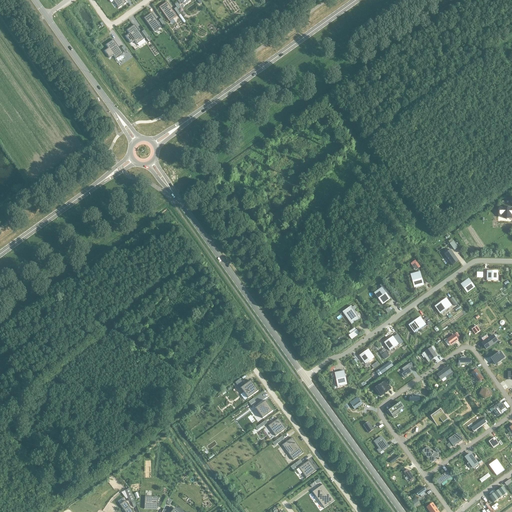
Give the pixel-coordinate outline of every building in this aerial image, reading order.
[(109,0),(111,3),(114,1),(119,8),(126,3),(123,0),(109,0)] [(159,7),(169,22),(177,16),(167,2),(159,7)] [(144,18),(154,32),(161,27),(151,13),(144,18)] [(135,41),(137,44),(144,39),(134,25),(127,30),(129,34),(126,36),(131,44),(135,41)] [(108,49),(105,51),(110,59),(114,56),(116,59),(119,62),(126,57),(123,54),(124,54),(113,40),(106,45),(108,49)] [(508,217),(511,217),(511,208),(500,208),(500,214),(502,215),(506,219),(508,217)] [(454,241),(450,244),(455,250),(458,248),(454,241)] [(452,266),(452,265),(458,261),(459,261),(450,250),(444,254),(452,266)] [(415,261),(410,264),(415,270),(420,267),(415,261)] [(487,271),(487,281),(497,281),(498,271),(497,271),(487,271)] [(414,288),(424,285),(420,272),(410,275),(411,275),(414,288)] [(467,293),(475,287),(469,279),(461,285),(467,293)] [(381,288),(374,293),(382,305),(390,299),(387,295),(389,293),(383,284),(380,286),(381,288)] [(440,314),(452,306),(446,298),(435,306),(440,315),(440,314)] [(360,318),(351,306),(342,312),(343,312),(352,324),(351,324),(351,325),(360,318)] [(426,325),(420,317),(409,325),(408,325),(414,333),(426,325)] [(477,326),(472,330),(475,334),(480,331),(477,326)] [(359,335),(356,331),(348,336),(351,340),(359,335)] [(384,343),(390,351),(398,345),(399,345),(403,343),(397,335),(393,338),(393,337),(384,343)] [(454,335),(447,340),(451,345),(458,340),(454,335)] [(497,341),(493,336),(482,344),(486,349),(497,341)] [(433,346),(422,354),(425,358),(427,356),(430,360),(437,356),(434,351),(435,350),(433,346)] [(374,358),(368,350),(360,356),(359,356),(365,364),(374,358)] [(500,352),(491,359),(495,364),(504,358),(500,352)] [(390,362),(383,367),(386,371),(393,366),(390,362)] [(404,372),(402,374),(404,378),(412,372),(409,369),(412,367),(410,364),(402,369),(404,372)] [(383,367),(376,371),(379,376),(386,371),(383,367)] [(441,380),(451,372),(448,367),(437,375),(441,380)] [(472,373),(478,382),(483,379),(482,378),(483,377),(481,375),(481,376),(480,374),(478,370),(477,371),(476,370),(472,373)] [(334,373),(335,373),(338,387),(337,387),(347,385),(344,371),(334,373)] [(258,391),(251,381),(241,388),(248,399),(258,391)] [(384,382),(375,388),(381,396),(391,389),(389,386),(388,387),(384,382)] [(483,389),(481,395),(485,399),(490,396),(490,394),(491,393),(491,391),(483,389)] [(358,397),(352,401),(357,408),(362,404),(357,398),(358,397)] [(273,411),(265,401),(255,408),(263,419),(273,411)] [(501,405),(499,402),(490,410),(491,412),(494,411),(498,416),(506,410),(502,404),(501,405)] [(387,412),(390,415),(391,414),(392,416),(404,408),(400,403),(387,412)] [(441,409),(430,416),(433,420),(434,419),(435,420),(434,421),(436,424),(441,420),(443,423),(448,419),(441,409)] [(286,429),(278,418),(268,426),(276,436),(286,429)] [(479,428),(483,425),(484,425),(487,423),(484,419),(471,428),(474,432),(477,430),(477,429),(479,428)] [(368,422),(363,425),(369,433),(373,430),(368,422)] [(449,441),(453,447),(463,440),(458,434),(449,441)] [(382,436),(374,442),(380,449),(378,450),(380,453),(381,455),(384,452),(383,450),(389,446),(382,436)] [(304,453),(292,438),(282,445),(293,461),(304,453)] [(499,444),(494,438),(489,442),(493,448),(499,444)] [(422,451),(431,463),(437,459),(435,457),(438,455),(436,453),(433,455),(428,447),(422,451)] [(470,454),(466,457),(469,462),(467,464),(471,469),(473,467),(473,468),(478,464),(470,454)] [(399,458),(397,455),(389,461),(391,463),(399,458)] [(497,459),(489,465),(493,470),(501,465),(497,459)] [(291,467),(292,469),(295,468),(295,467),(302,462),(300,460),(291,467)] [(299,468),(296,470),(300,475),(302,473),(306,478),(316,471),(309,460),(299,468)] [(501,465),(493,470),(496,476),(504,470),(501,465)] [(406,470),(402,473),(407,481),(411,478),(406,470)] [(439,485),(452,476),(448,471),(435,480),(439,485)] [(335,501),(323,484),(312,492),(324,508),(335,501)] [(423,487),(417,492),(419,495),(420,495),(421,497),(425,494),(424,492),(426,490),(423,487)] [(490,497),(489,497),(494,503),(507,493),(503,487),(502,487),(503,488),(499,490),(498,490),(498,491),(494,494),(494,493),(494,494),(490,497)] [(144,509),(157,510),(158,497),(145,497),(144,509)] [(166,497),(161,507),(163,509),(169,498),(166,497)] [(123,498),(118,501),(120,504),(120,505),(125,511),(133,511),(125,501),(123,498)]
